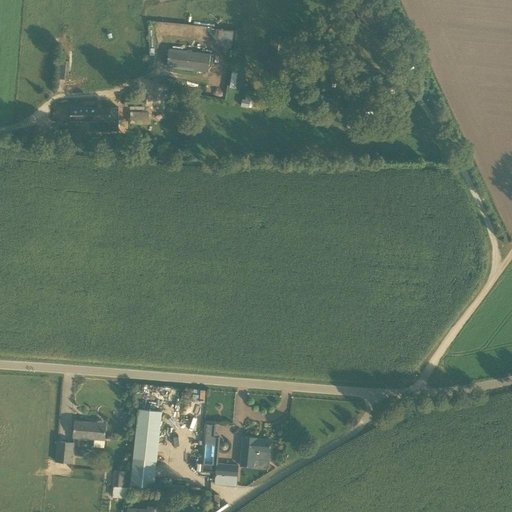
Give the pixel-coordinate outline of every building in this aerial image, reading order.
[(353,10),(363,28),(380,19),(371,1),(353,10)] [(328,31),(344,44),(356,28),(340,15),(328,31)] [(218,29),(217,36),(225,47),(232,47),(234,31),(218,29)] [(298,47),(299,38),(276,35),(275,40),(271,40),(269,52),(282,53),(283,51),(295,52),(295,47),(298,47)] [(169,67),(196,70),(197,52),(171,49),(169,67)] [(55,58),(55,77),(69,78),(69,58),(55,58)] [(234,68),(230,91),(238,92),(242,69),(234,68)] [(288,73),(285,89),(302,93),(305,76),(288,73)] [(360,93),(360,105),(378,104),(378,84),(367,84),(367,93),(360,93)] [(303,105),(331,104),(331,87),(321,87),(321,94),(303,94),(303,105)] [(150,100),(150,106),(161,106),(161,101),(167,101),(167,89),(156,89),(156,100),(150,100)] [(244,96),(243,104),(266,107),(267,99),(244,96)] [(125,106),(130,106),(130,109),(144,109),(144,97),(140,97),(125,97),(125,106)] [(118,138),(118,127),(119,108),(71,107),(71,121),(99,121),(99,137),(118,138)] [(130,124),(148,124),(148,111),(130,112),(130,124)] [(133,458),(145,459),(156,460),(162,411),(139,409),(133,458)] [(104,447),(104,440),(106,424),(75,421),(73,437),(94,439),(94,447),(104,447)] [(272,447),(272,446),(271,445),(271,440),(257,438),(243,437),(240,465),(254,467),(255,460),(270,461),(270,452),(271,446),(272,447)] [(73,463),(75,443),(57,441),(55,461),(73,463)] [(236,486),(238,465),(217,463),(215,484),(236,486)] [(113,486),(114,486),(126,487),(128,471),(114,470),(113,486)]
